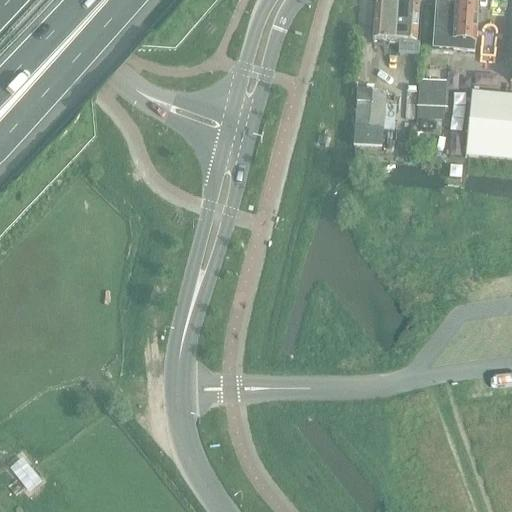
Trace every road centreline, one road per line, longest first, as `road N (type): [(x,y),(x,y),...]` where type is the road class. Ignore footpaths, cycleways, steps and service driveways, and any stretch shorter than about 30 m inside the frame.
road 1 (tertiary): [(221,511),(182,426),(179,361),(192,301)]
road 2 (motorway): [(0,143),(124,0)]
road 3 (tertiary): [(192,301),(213,263),(248,143)]
road 4 (tertiary): [(224,148),(192,301)]
road 5 (tertiary): [(248,143),(293,0)]
road 6 (track): [(444,375),(489,511)]
road 7 (unknown): [(427,378),(471,511)]
road 8 (tertiary): [(113,75),(133,99),(224,148)]
road 9 (tertiary): [(231,121),(113,75)]
road 10 (tertiary): [(267,0),(231,121)]
